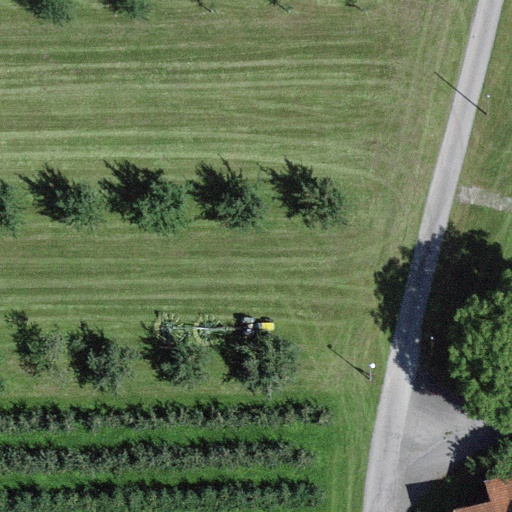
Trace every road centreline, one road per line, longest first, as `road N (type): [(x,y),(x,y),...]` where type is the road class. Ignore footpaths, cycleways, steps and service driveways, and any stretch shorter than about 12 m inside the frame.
road 1 (unclassified): [(487,0),(404,400),(391,511)]
road 2 (track): [(511,441),(393,490)]
